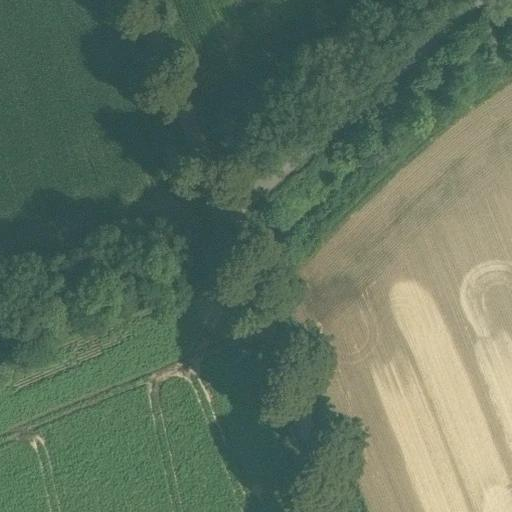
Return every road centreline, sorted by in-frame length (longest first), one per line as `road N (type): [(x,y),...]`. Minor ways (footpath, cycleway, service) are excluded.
road 1 (unclassified): [(482,0),(249,197),(222,210)]
road 2 (unclassified): [(222,210),(337,511)]
road 3 (unclassified): [(145,0),(222,210)]
